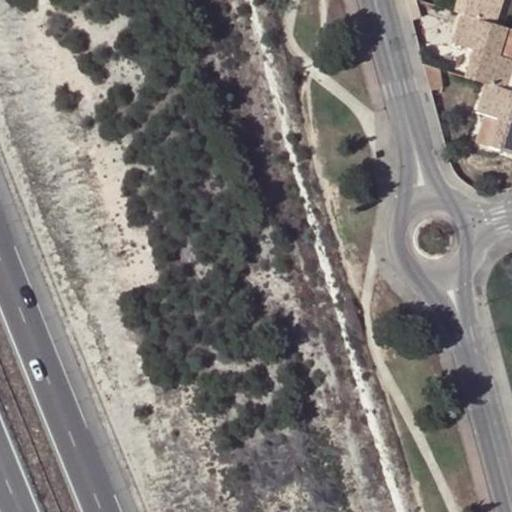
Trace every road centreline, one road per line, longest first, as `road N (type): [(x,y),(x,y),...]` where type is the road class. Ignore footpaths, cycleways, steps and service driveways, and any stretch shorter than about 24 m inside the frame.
road 1 (residential): [(504,511),(432,235)]
road 2 (motorway): [(100,511),(0,258)]
road 3 (residential): [(432,235),(370,0)]
